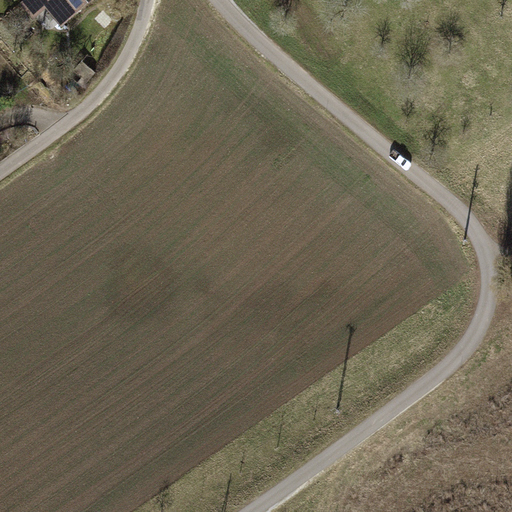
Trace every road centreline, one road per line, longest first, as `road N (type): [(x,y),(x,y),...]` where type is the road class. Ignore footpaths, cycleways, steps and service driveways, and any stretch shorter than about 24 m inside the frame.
road 1 (unclassified): [(214,0),(234,32),(476,203),(496,267),(497,308),(473,348),(247,511)]
road 2 (residential): [(147,0),(126,62),(99,97),(0,174)]
